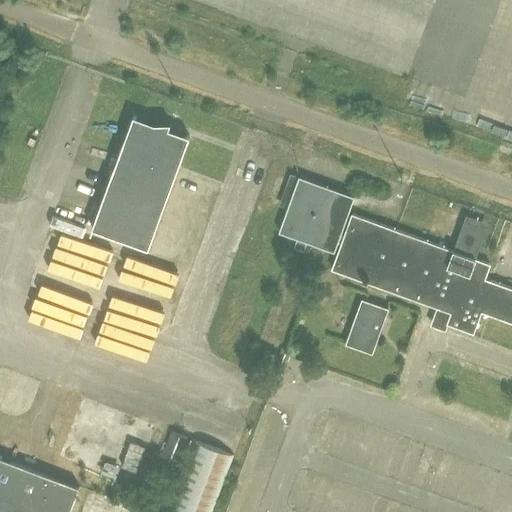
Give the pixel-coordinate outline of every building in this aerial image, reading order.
[(171,123),(155,123),(134,115),(92,228),(149,248),(190,136),(169,128),(171,123)] [(300,176),(299,178),(288,208),(280,232),(298,238),(295,247),(305,250),(308,242),(335,252),(339,242),(342,243),(333,268),(452,311),(448,322),(474,332),(482,310),(511,321),(511,287),(485,278),(490,264),(477,258),(352,213),(345,234),(342,233),(354,196),(300,176)] [(373,352),(388,308),(363,299),(347,343),(373,352)] [(159,465),(174,471),(188,437),(173,431),(159,465)] [(193,439),(164,511),(212,511),(234,455),(193,439)] [(0,455),(0,511),(69,511),(79,486),(0,455)]
